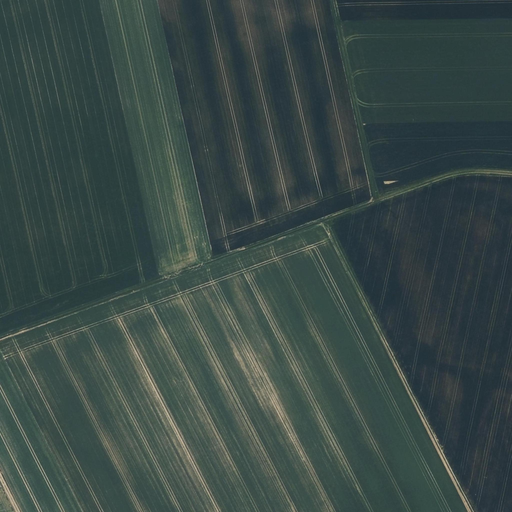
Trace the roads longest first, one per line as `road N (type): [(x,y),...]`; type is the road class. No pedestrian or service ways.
road 1 (track): [(511,174),(466,171),(0,340)]
road 2 (track): [(471,511),(325,220)]
road 3 (track): [(333,0),(377,202)]
